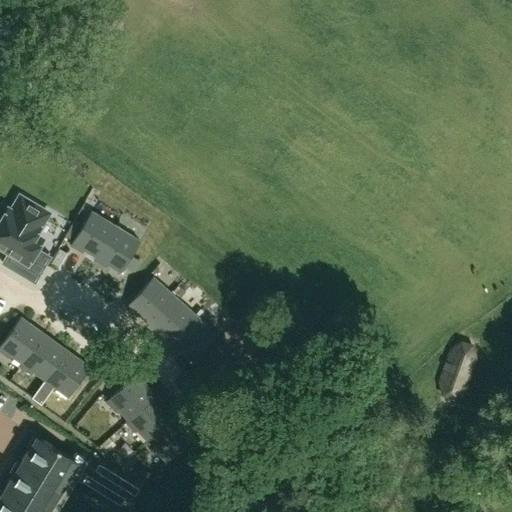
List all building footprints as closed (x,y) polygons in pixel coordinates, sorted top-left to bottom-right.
[(45,218),(44,210),(20,196),(11,211),(3,207),(0,212),(0,246),(9,252),(2,263),(34,282),(50,257),(36,249),(41,240),(34,236),(45,218)] [(95,257),(115,225),(90,211),(69,245),(82,253),(83,250),(95,257)] [(115,225),(95,257),(94,260),(106,267),(107,264),(119,271),(117,274),(118,275),(139,240),(115,225)] [(149,322),(174,294),(153,275),(125,306),(136,316),(139,313),(149,322)] [(169,341),(195,313),(174,294),(149,322),(146,325),(158,334),(160,332),(169,341)] [(216,332),(195,313),(169,341),(167,343),(178,353),(180,350),(191,359),(188,362),(190,363),(216,332)] [(21,363),(43,333),(20,316),(0,343),(0,351),(8,358),(10,355),(21,363)] [(44,379),(66,349),(43,333),(21,363),(19,365),(31,374),(33,372),(44,379)] [(456,402),(466,394),(477,359),(474,347),(463,343),(452,352),(441,386),(444,398),(456,402)] [(66,349),(44,379),(31,396),(41,403),(51,389),(54,391),(56,388),(66,396),(64,398),(66,399),(90,367),(66,349)] [(126,419),(154,393),(135,373),(105,401),(115,411),(117,409),(126,419)] [(145,440),(173,414),(154,393),(126,419),(124,421),(134,432),(136,430),(145,440)] [(173,414),(145,440),(143,442),(153,453),(155,451),(164,461),(162,463),(163,464),(193,436),(173,414)] [(73,458),(41,438),(36,435),(29,448),(19,464),(13,474),(3,490),(0,495),(0,511),(47,511),(82,456),(77,453),(73,458)] [(99,464),(95,471),(105,477),(109,470),(99,464)] [(115,483),(119,475),(109,470),(105,477),(115,483)] [(92,488),(96,481),(86,475),(82,482),(92,488)] [(125,488),(129,481),(119,475),(115,483),(125,488)] [(102,493),(106,486),(96,481),(92,488),(102,493)] [(140,487),(129,481),(125,488),(129,491),(135,494),(140,487)] [(116,492),(106,486),(102,493),(112,499),(116,492)] [(125,498),(116,492),(112,499),(121,505),(125,498)]
